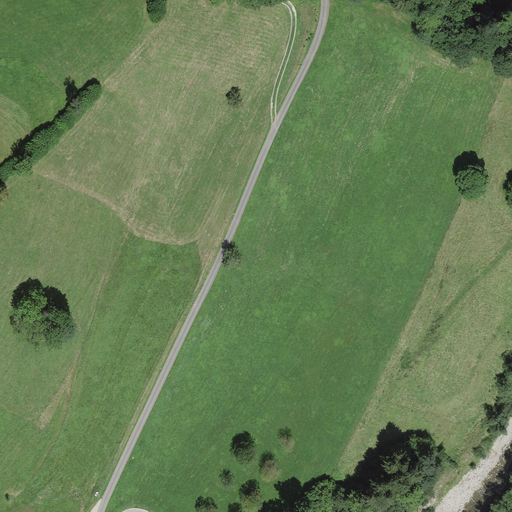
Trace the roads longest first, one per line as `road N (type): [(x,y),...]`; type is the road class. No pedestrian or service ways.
road 1 (track): [(324,0),(311,55),(101,511)]
road 2 (track): [(278,0),(293,22),(272,92),(276,126)]
